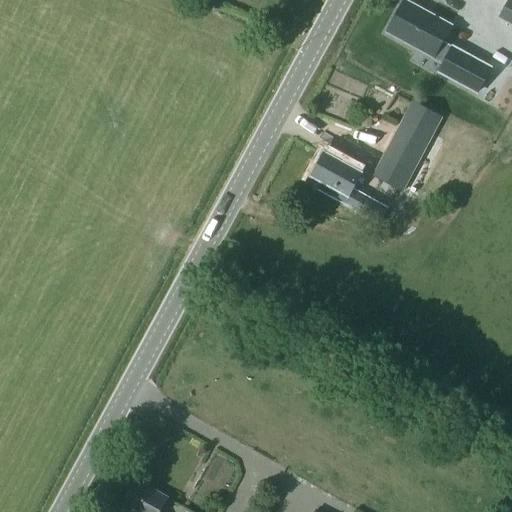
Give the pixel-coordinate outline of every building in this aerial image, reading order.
[(443,44),(453,26),(405,0),(402,0),(384,34),(441,65),(436,75),(476,97),(492,68),(452,46),(450,48),(443,44)] [(511,0),(509,0),(504,9),(499,19),(511,26),(511,0)] [(511,82),(505,79),(497,96),(511,103),(511,82)] [(378,104),(397,112),(401,102),(382,94),(378,104)] [(412,102),(371,176),(402,193),(443,118),(412,102)] [(450,132),(477,152),(496,126),(469,106),(450,132)] [(371,117),(363,117),(364,128),(371,128),(371,117)] [(323,154),(310,178),(321,184),(318,189),(379,222),(387,207),(354,189),(361,175),(323,154)] [(156,511),(164,498),(136,482),(121,507),(130,511),(156,511)]
